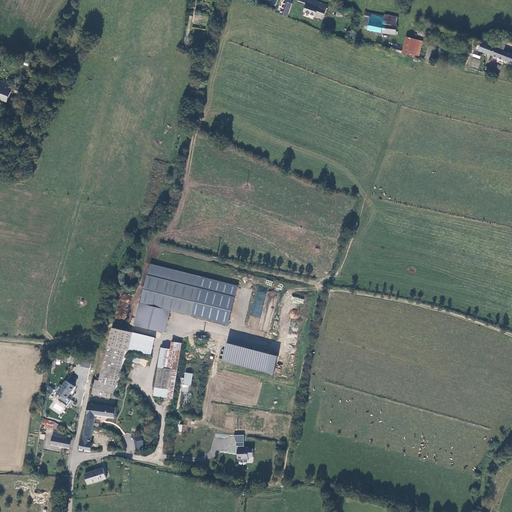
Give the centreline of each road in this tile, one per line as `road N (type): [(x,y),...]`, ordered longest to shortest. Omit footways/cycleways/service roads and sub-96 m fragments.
road 1 (track): [(511,333),(321,283),(280,485)]
road 2 (track): [(280,485),(145,459)]
road 3 (unclassified): [(69,511),(73,455),(145,459)]
